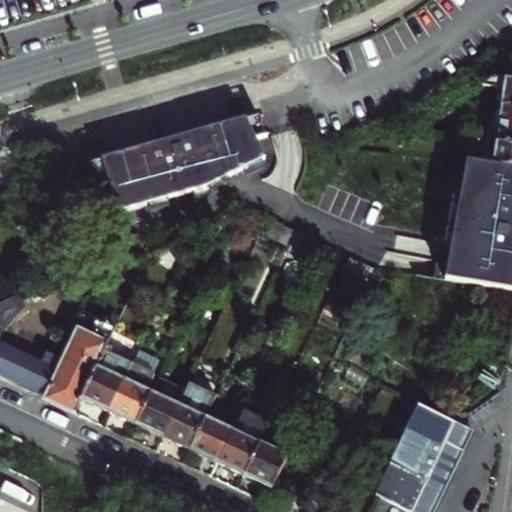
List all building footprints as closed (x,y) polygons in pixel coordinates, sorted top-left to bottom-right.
[(500,106),(508,108),(509,108),(511,108),(511,86),(504,86),(500,106)] [(508,108),(501,145),(511,146),(511,108),(509,108),(508,108)] [(232,125),(102,161),(116,215),(205,189),(265,159),(244,121),(232,125)] [(476,140),(472,164),(491,167),(493,156),(499,157),(501,145),(476,140)] [(511,146),(501,145),(499,157),(493,156),(491,167),(511,170),(511,146)] [(511,293),(511,170),(491,167),(472,164),(457,161),(438,280),(511,293)] [(0,305),(0,377),(44,398),(62,360),(45,352),(41,362),(0,342),(0,340),(27,311),(32,306),(27,292),(0,305)] [(80,399),(103,352),(112,336),(92,326),(90,332),(78,327),(62,360),(44,398),(74,412),(80,399)] [(130,363),(103,352),(80,399),(107,412),(130,364),(130,363)] [(130,364),(107,412),(134,425),(157,378),(130,364)] [(157,378),(134,425),(160,438),(184,389),(158,376),(157,378)] [(214,398),(186,384),(184,389),(160,438),(187,451),(204,418),(214,398)] [(231,431),(215,464),(242,477),(258,443),(269,421),(243,408),(231,431)] [(433,511),(444,493),(472,435),(453,425),(419,409),(367,510),(371,511),(433,511)] [(187,451),(215,464),(231,431),(204,418),(187,451)] [(286,457),(258,443),(242,477),(270,490),(286,457)]
